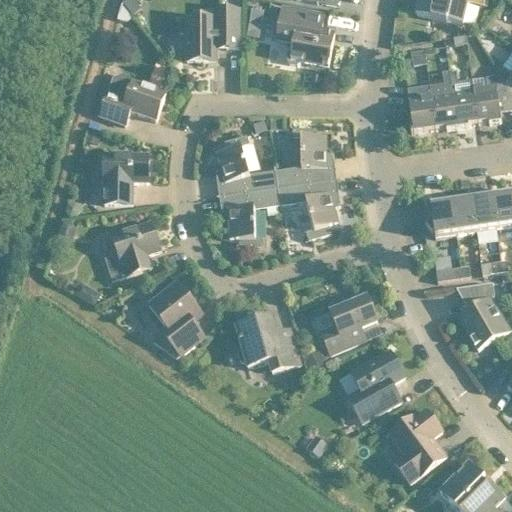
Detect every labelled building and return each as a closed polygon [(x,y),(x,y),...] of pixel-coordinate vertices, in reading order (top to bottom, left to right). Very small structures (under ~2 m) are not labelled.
[(484,10),(485,0),(452,0),(450,0),(419,0),(416,18),(432,21),(431,23),(448,26),(448,25),(463,28),(468,6),(484,10)] [(283,11),(277,43),(294,47),(293,53),(288,57),(287,63),(290,68),(298,69),(303,66),(329,71),(335,37),(322,35),(325,18),(283,11)] [(217,65),(217,53),(217,47),(227,47),(227,52),(240,52),(240,13),(215,13),(215,22),(180,22),(180,38),(187,38),(187,65),(217,65)] [(511,57),(503,70),(511,76),(511,77),(505,87),(511,99),(511,57)] [(458,133),(450,77),(450,75),(443,76),(444,87),(430,89),(436,133),(446,132),(447,134),(458,133)] [(479,127),(473,85),(458,87),(456,76),(450,77),(458,133),(469,131),(469,129),(479,127)] [(167,97),(133,85),(131,81),(122,77),(112,81),(107,97),(108,98),(100,121),(126,130),(131,116),(157,125),(167,97)] [(488,93),(475,95),(479,127),(489,126),(490,128),(502,126),(500,117),(511,114),(511,99),(505,87),(500,81),(487,83),(488,93)] [(436,133),(430,89),(408,93),(412,124),(410,125),(412,137),(436,133)] [(276,171),(275,171),(278,192),(339,184),(339,183),(334,184),(332,164),(334,163),(334,157),(327,157),(327,141),(317,141),(317,133),(293,133),(293,143),(302,142),(302,171),(276,175),(276,171)] [(278,192),(275,171),(274,171),(275,175),(249,179),(242,151),(250,149),(247,140),(224,146),(227,154),(218,157),(222,173),(215,175),(217,180),(219,180),(222,200),(217,201),(218,201),(278,192)] [(409,164),(430,163),(430,148),(408,150),(409,164)] [(133,209),(133,193),(130,193),(130,187),(149,188),(149,160),(105,159),(104,187),(105,187),(105,209),(133,209)] [(339,184),(278,192),(281,214),(282,214),(281,210),(307,206),(315,234),(306,236),(309,245),(332,239),(330,231),(339,228),(334,212),(341,210),(340,204),(337,205),(335,185),(339,184)] [(281,214),(278,192),(218,201),(218,202),(222,201),(225,221),(223,221),(223,227),(230,227),(230,244),(240,244),(240,252),(264,252),(264,242),(255,243),(255,214),(280,210),(281,214)] [(477,237),(471,195),(469,196),(451,203),(457,240),(477,237)] [(497,234),(492,197),(474,195),(471,195),(477,237),(497,234)] [(493,197),(492,197),(497,234),(511,231),(511,195),(493,198),(493,197)] [(457,240),(451,203),(451,204),(431,207),(433,224),(426,229),(432,236),(435,236),(436,243),(457,240)] [(152,272),(152,271),(141,274),(138,263),(161,256),(152,227),(112,239),(119,259),(106,263),(113,285),(152,272)] [(507,265),(501,266),(499,266),(500,278),(509,277),(507,265)] [(499,266),(490,268),(481,269),(482,281),(500,278),(499,266)] [(470,271),(461,272),(463,283),(472,282),(470,271)] [(463,283),(461,272),(436,276),(438,287),(463,283)] [(495,300),(493,287),(457,292),(457,294),(466,292),(469,314),(462,318),(473,337),(470,339),(479,354),(511,336),(492,302),(495,300)] [(154,346),(177,364),(201,345),(189,330),(195,325),(191,320),(199,315),(178,288),(150,310),(169,334),(154,346)] [(337,331),(322,337),(331,359),(358,348),(353,337),(378,327),(367,301),(331,316),(337,331)] [(236,331),(243,352),(240,354),(238,357),(240,365),(243,366),(247,366),(248,372),(269,366),(273,378),(301,369),(291,334),(277,338),(272,321),(236,331)] [(406,382),(390,355),(351,377),(361,394),(348,401),(363,428),(402,406),(395,394),(392,396),(389,391),(406,382)] [(490,413),(509,396),(493,378),(474,396),(490,413)] [(447,462),(438,449),(435,451),(431,445),(443,436),(427,414),(417,421),(416,420),(390,439),(405,459),(395,467),(410,487),(420,480),(421,481),(447,462)] [(326,450),(314,442),(307,452),(318,460),(326,450)] [(440,497),(452,508),(448,511),(496,511),(506,503),(493,490),(492,490),(487,490),(483,486),(483,481),(484,480),(483,479),(482,479),(470,467),(440,497)]
